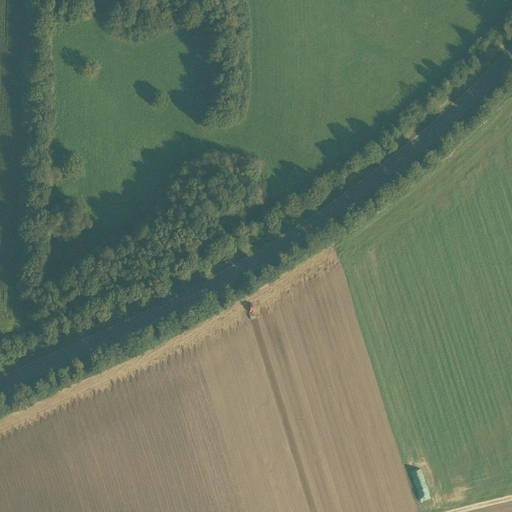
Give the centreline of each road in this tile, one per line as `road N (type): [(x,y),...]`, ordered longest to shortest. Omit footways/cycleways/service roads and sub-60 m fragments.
road 1 (primary): [(511,54),(394,163),(315,221),(147,317),(0,382)]
road 2 (track): [(0,343),(252,222)]
